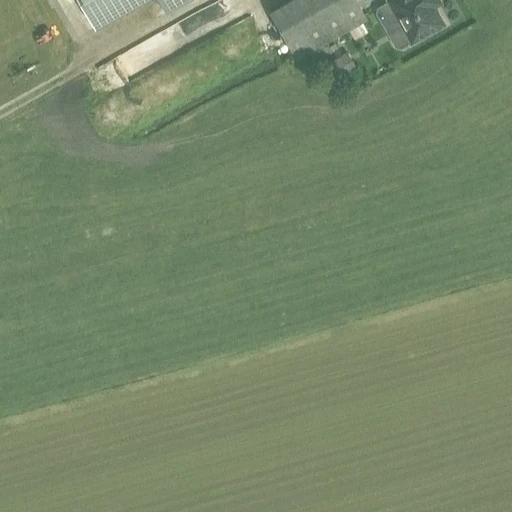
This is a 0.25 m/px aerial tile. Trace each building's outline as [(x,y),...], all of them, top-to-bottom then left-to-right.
[(153,0),(78,0),(97,32),(153,0)] [(187,0),(159,0),(166,12),(187,0)] [(366,18),(356,0),(290,0),(271,11),(297,57),(366,18)] [(388,0),(403,24),(393,30),(391,34),(397,45),(402,46),(412,40),(413,42),(445,23),(434,4),(441,1),(440,0),(388,0)] [(166,67),(103,101),(119,131),(182,96),(166,67)]
